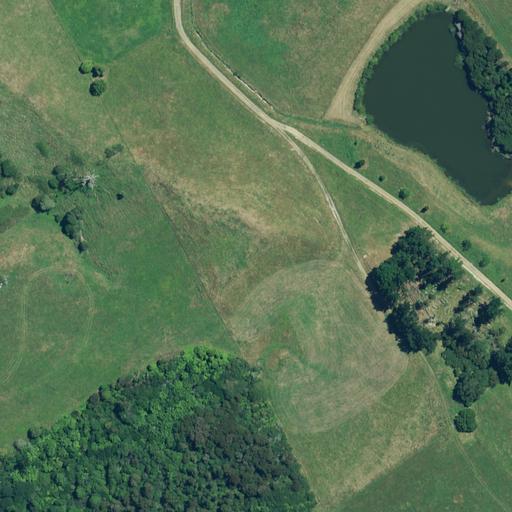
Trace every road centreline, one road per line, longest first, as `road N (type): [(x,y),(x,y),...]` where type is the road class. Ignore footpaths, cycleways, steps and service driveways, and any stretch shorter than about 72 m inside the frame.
road 1 (track): [(511,500),(454,433),(429,365),(356,256),(326,192),(273,124),(178,30),(176,0)]
road 2 (track): [(511,306),(413,213),(273,124)]
